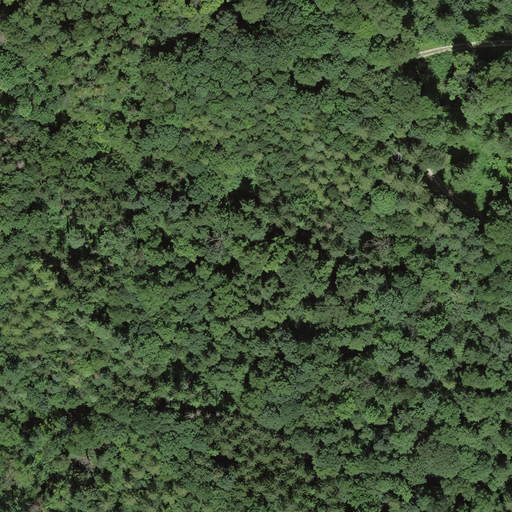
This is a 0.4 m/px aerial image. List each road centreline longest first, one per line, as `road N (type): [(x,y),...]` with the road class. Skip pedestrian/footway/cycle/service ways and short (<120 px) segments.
road 1 (track): [(371,511),(338,460),(295,415),(175,342),(0,200)]
road 2 (track): [(379,61),(442,187),(511,246)]
road 3 (track): [(379,61),(511,43)]
